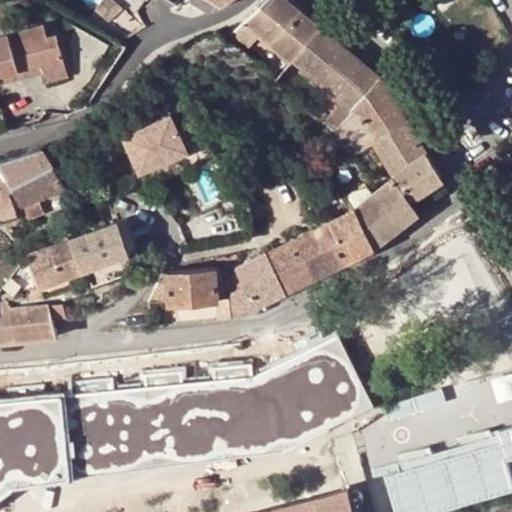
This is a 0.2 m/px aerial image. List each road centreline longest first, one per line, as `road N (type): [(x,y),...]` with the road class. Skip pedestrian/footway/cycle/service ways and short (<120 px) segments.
road 1 (unknown): [(329,437),(383,482),(511,446)]
road 2 (tertiary): [(439,137),(375,51),(320,0)]
road 3 (tertiary): [(511,253),(439,137)]
